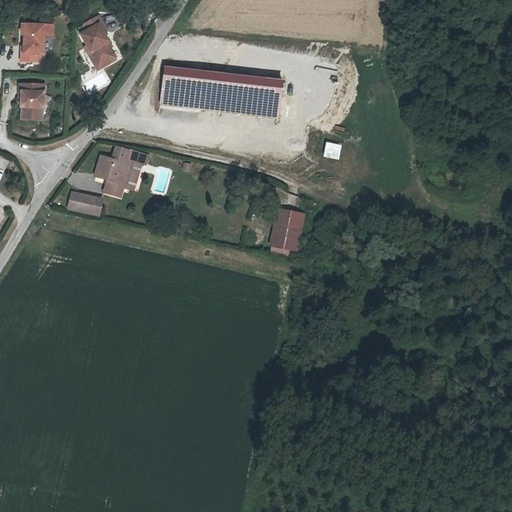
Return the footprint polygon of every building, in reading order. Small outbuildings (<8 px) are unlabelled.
[(89,31),(97,46),(100,45),(93,30),(89,31)] [(80,59),(91,82),(107,74),(101,62),(99,56),(101,55),(97,46),(89,31),(77,37),(80,44),(74,47),(80,59)] [(48,36),(18,33),(17,43),(19,44),(17,62),(14,62),(13,70),(29,72),(30,64),(36,65),(38,46),(47,47),(48,36)] [(91,82),(80,59),(77,60),(88,83),(91,82)] [(277,116),(281,76),(162,66),(158,105),(277,116)] [(32,118),(35,95),(10,92),(9,99),(11,100),(9,115),(32,118)] [(104,161),(98,180),(106,183),(113,185),(112,188),(121,190),(131,193),(139,167),(143,168),(146,159),(128,154),(127,155),(114,151),(110,163),(104,161)] [(113,185),(106,183),(102,195),(119,201),(121,190),(112,188),(113,185)] [(85,213),(89,199),(70,194),(66,208),(85,213)] [(99,202),(89,199),(85,213),(96,216),(99,202)] [(264,253),(289,259),(297,221),(272,216),(264,253)]
